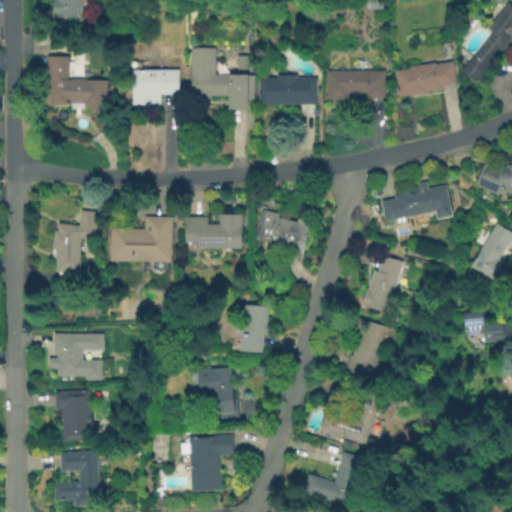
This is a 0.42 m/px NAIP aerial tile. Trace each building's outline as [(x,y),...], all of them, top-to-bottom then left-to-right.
[(80,0),(81,12),(76,12),(76,20),(51,20),(50,1),(53,1),(53,0),(80,0)] [(511,43),(509,41),(506,44),(510,47),(502,56),(499,53),(476,82),(461,70),(492,32),(486,28),(507,2),(511,6),(511,43)] [(192,94),(194,50),(213,50),(213,76),(252,77),(251,109),(228,108),(228,95),(192,94)] [(235,68),(235,54),(250,54),(249,68),(235,68)] [(44,58),(69,57),(70,79),(107,77),(109,106),(47,109),(44,58)] [(453,62),(456,84),(443,87),(443,90),(428,92),(428,94),(411,97),(411,95),(399,97),(395,71),(410,69),(410,67),(436,63),(436,65),(453,62)] [(370,66),(371,71),(384,71),(384,99),(365,100),(365,94),(348,94),(348,100),(326,100),(326,71),(352,71),(351,66),(370,66)] [(178,71),(178,96),(159,96),(159,106),(132,106),(132,71),(178,71)] [(298,76),(298,79),(317,79),(317,104),(259,105),(259,78),(277,78),(277,76),(298,76)] [(485,164),(495,168),(506,167),(506,166),(511,165),(511,192),(497,194),(476,185),(485,164)] [(426,183),(427,189),(445,186),(450,209),(407,219),(408,224),(396,227),(394,221),(384,223),(380,203),(394,200),(393,197),(402,195),(402,191),(417,188),(416,185),(426,183)] [(279,218),(297,222),(298,218),(310,222),(302,255),(253,241),(262,210),(279,215),(279,218)] [(97,213),(93,241),(80,240),(79,252),(79,282),(57,281),(57,274),(54,273),(54,251),(53,251),(54,232),(57,232),(58,224),(79,227),(80,212),(97,213)] [(241,216),(241,250),(218,250),(218,251),(187,251),(187,244),(185,244),(185,218),(207,218),(207,225),(219,225),(218,216),(241,216)] [(172,218),(171,263),(169,263),(169,271),(153,271),(153,262),(111,261),(112,229),(145,230),(145,218),(172,218)] [(507,267),(497,283),(470,267),(496,225),(511,234),(511,239),(498,261),(507,267)] [(403,264),(400,274),(406,276),(402,290),(395,288),(387,314),(362,307),(368,290),(369,290),(375,271),(377,272),(382,257),(403,264)] [(237,304),(272,307),(267,364),(233,361),(237,304)] [(482,313),(482,317),(487,317),(487,321),(501,319),(503,326),(511,325),(511,346),(492,348),(492,344),(484,344),(482,335),(463,336),(463,332),(463,316),(482,313)] [(363,319),(395,331),(376,381),(345,369),(363,319)] [(82,335),(82,350),(88,350),(87,365),(83,365),(83,377),(57,377),(57,356),(53,356),(53,335),(82,335)] [(230,367),(233,399),(237,399),(239,419),(221,421),(220,414),(213,414),(211,397),(200,398),(197,371),(230,367)] [(88,390),(92,441),(63,443),(60,410),(54,411),(53,393),(88,390)] [(375,415),(385,420),(382,435),(371,432),(366,446),(346,441),(353,416),(358,418),(361,401),(358,399),(361,391),(380,395),(375,415)] [(221,490),(191,492),(188,438),(232,435),(233,455),(219,456),(221,490)] [(97,451),(100,506),(75,507),(75,500),(56,501),(55,484),(80,482),(79,471),(62,472),(61,453),(97,451)] [(362,460),(353,489),(357,490),(351,509),(302,494),(308,475),(333,483),(342,454),(362,460)]
